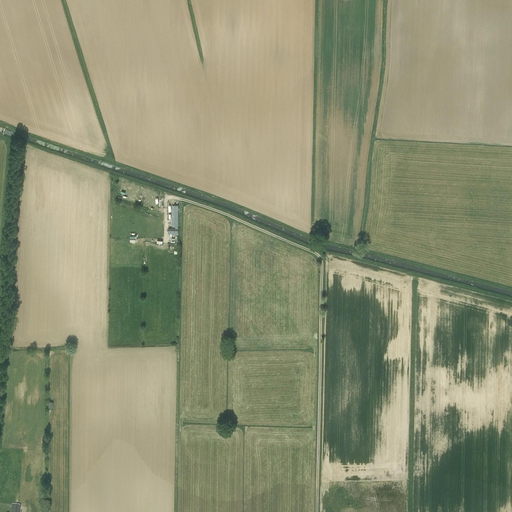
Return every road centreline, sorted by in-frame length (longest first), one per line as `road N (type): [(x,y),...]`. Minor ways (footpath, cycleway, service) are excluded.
road 1 (unclassified): [(74,123),(267,197),(511,261)]
road 2 (track): [(317,511),(320,258),(179,198)]
road 3 (unclassified): [(382,0),(363,139),(511,146)]
road 4 (unclassified): [(74,123),(81,99),(53,0)]
